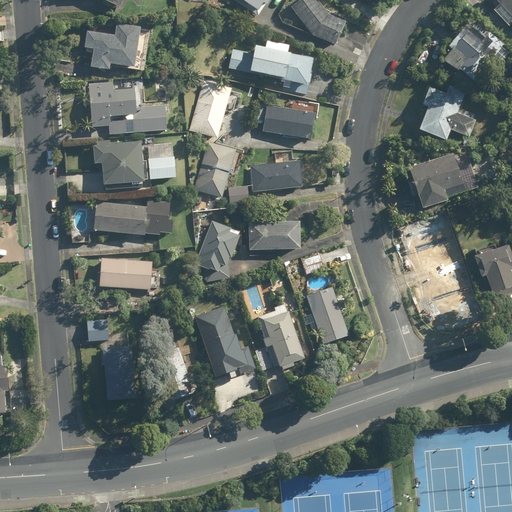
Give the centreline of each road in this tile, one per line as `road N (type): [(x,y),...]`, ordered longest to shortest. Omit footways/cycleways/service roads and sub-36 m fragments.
road 1 (residential): [(62,474),(27,0)]
road 2 (residential): [(421,0),(372,92),(361,179),(369,240),(418,382)]
road 3 (secondary): [(62,474),(205,452),(418,382)]
